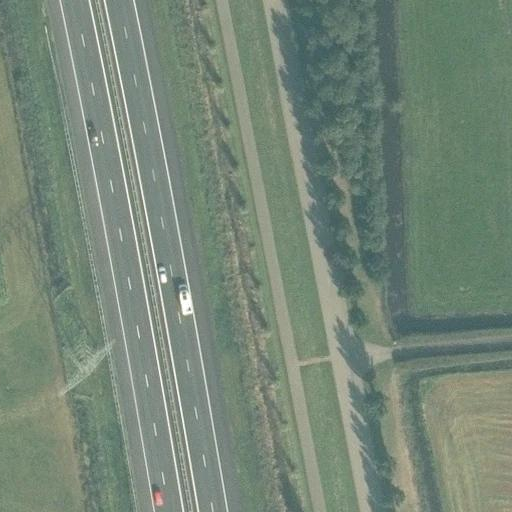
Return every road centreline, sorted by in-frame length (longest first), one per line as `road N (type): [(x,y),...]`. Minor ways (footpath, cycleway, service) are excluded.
road 1 (tertiary): [(378,511),(278,0)]
road 2 (motorway): [(69,0),(163,511)]
road 3 (motorway): [(221,511),(130,0)]
